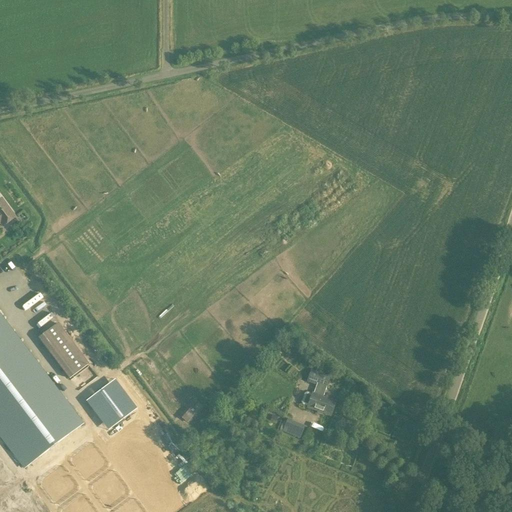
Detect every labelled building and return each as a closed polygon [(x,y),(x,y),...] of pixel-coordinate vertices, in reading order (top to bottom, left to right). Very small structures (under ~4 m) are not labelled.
[(0,224),(3,227),(16,218),(1,199),(0,199),(0,224)] [(0,317),(0,411),(19,436),(64,402),(0,317)] [(89,365),(58,324),(39,339),(69,379),(89,365)] [(306,382),(326,389),(330,377),(311,370),(306,382)] [(312,394),(307,392),(304,394),(301,402),(302,405),(308,407),(307,408),(330,416),(335,402),(312,394)] [(187,423),(202,406),(194,399),(179,416),(187,423)] [(285,422),(282,432),(300,437),(303,427),(285,422)]
